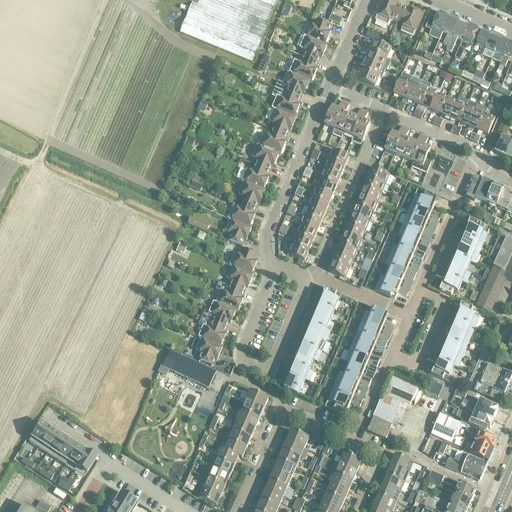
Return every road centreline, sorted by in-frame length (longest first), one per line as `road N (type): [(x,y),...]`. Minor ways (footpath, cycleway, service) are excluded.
road 1 (residential): [(275,265),(241,353),(267,374),(309,273)]
road 2 (residential): [(275,265),(265,244),(330,86)]
road 3 (residential): [(309,273),(386,112)]
road 4 (residential): [(421,292),(477,163)]
